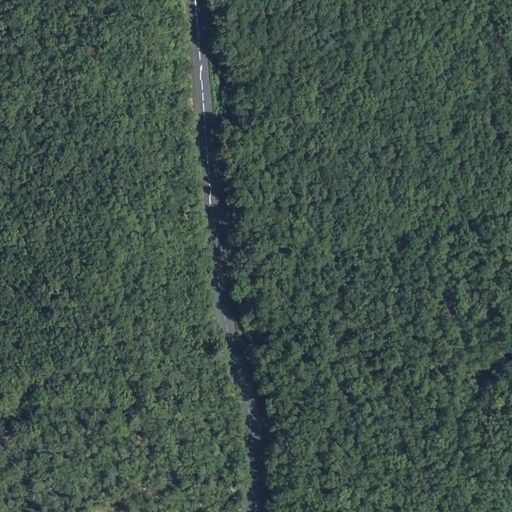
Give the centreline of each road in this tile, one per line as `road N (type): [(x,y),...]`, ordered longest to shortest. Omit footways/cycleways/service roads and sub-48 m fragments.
road 1 (tertiary): [(192,0),(225,325),(254,429),(249,511)]
road 2 (track): [(465,0),(511,177)]
